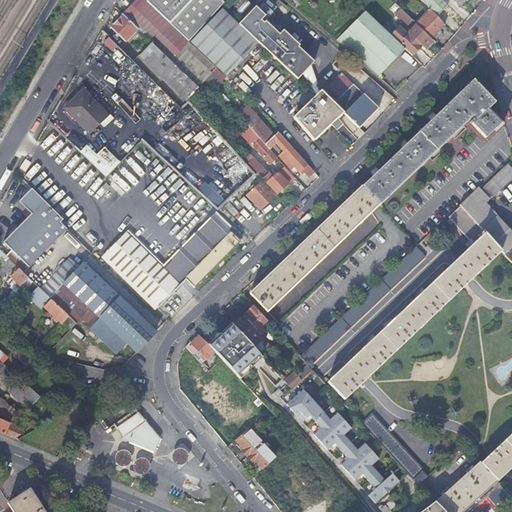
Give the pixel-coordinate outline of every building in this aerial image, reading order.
[(136,0),(131,6),(122,15),(137,29),(152,43),(198,88),(202,84),(206,80),(211,74),(183,47),(188,42),(146,3),(143,0),(136,0)] [(148,0),(146,3),(188,42),(188,43),(220,8),(224,4),(220,0),(148,0)] [(441,0),(419,0),(430,10),(437,17),(442,11),(447,6),(441,0)] [(258,43),(297,80),(313,62),(304,53),(298,47),(299,45),(283,30),(279,34),(262,18),(264,15),(255,7),(238,25),(258,43)] [(220,8),(188,43),(216,69),(226,77),(258,43),(238,25),(220,8)] [(412,20),(401,10),(396,16),(402,21),(404,24),(407,26),(412,20)] [(416,24),(431,39),(438,31),(445,25),(437,17),(430,10),(416,24)] [(337,40),(335,42),(351,55),(378,78),(396,58),(405,49),(391,36),(365,12),(353,24),(344,33),(337,40)] [(137,29),(122,15),(116,21),(110,27),(125,42),(137,29)] [(405,49),(412,56),(419,49),(422,46),(425,50),(432,42),(416,26),(407,35),(402,31),(400,28),(399,28),(391,36),(405,49)] [(109,38),(103,43),(110,52),(116,48),(109,38)] [(152,43),(139,56),(186,102),(188,99),(198,89),(198,88),(152,43)] [(127,73),(135,67),(118,47),(110,53),(127,73)] [(332,65),(338,70),(348,59),(341,54),(332,65)] [(139,56),(133,62),(180,108),(186,102),(139,56)] [(373,175),(360,186),(377,204),(379,205),(470,118),(474,121),(472,122),(471,121),(468,123),(483,139),(499,124),(486,110),(494,104),(487,96),(472,80),(434,116),(433,115),(431,117),(429,119),(430,120),(406,143),(405,142),(402,144),(400,146),(401,148),(377,170),(376,169),(374,171),(371,173),(373,175)] [(343,113),(358,128),(378,108),(374,105),(363,94),(357,89),(352,84),(333,104),(338,108),(342,113),(343,113)] [(295,99),(303,107),(314,97),(306,89),(295,99)] [(312,140),(313,141),(331,124),(336,119),(337,118),(343,113),(342,113),(338,108),(333,104),(320,91),(315,96),(314,97),(303,107),(292,118),(312,140)] [(86,100),(81,94),(73,102),(66,109),(82,125),(81,126),(88,133),(107,115),(89,97),(86,100)] [(247,107),(238,116),(265,145),(274,136),(247,107)] [(164,123),(166,125),(170,120),(176,113),(164,123)] [(331,124),(336,130),(338,127),(342,124),(337,118),(336,119),(331,124)] [(270,153),(244,123),(238,129),(265,158),(270,153)] [(309,178),(315,173),(278,132),(274,136),(265,145),(269,149),(275,143),(283,152),(278,156),(287,166),(291,163),(301,174),(302,173),(303,172),(309,178)] [(105,178),(120,163),(104,147),(96,155),(86,145),(79,152),(105,178)] [(247,163),(261,179),(268,173),(254,158),(247,163)] [(223,177),(235,190),(242,184),(246,188),(247,186),(252,191),(247,195),(260,209),(267,203),(274,196),(262,182),(260,184),(258,181),(256,184),(250,178),(255,174),(242,160),(223,177)] [(511,232),(484,202),(511,175),(511,168),(506,162),(479,189),(476,187),(458,204),(459,205),(500,250),(511,263),(511,232)] [(278,172),(271,179),(267,183),(277,194),(283,189),(288,184),(278,172)] [(377,204),(360,186),(348,198),(328,218),(303,243),(287,259),(265,280),(253,291),(270,309),(377,204)] [(3,243),(19,260),(34,244),(37,247),(61,223),(63,220),(52,209),(32,190),(31,188),(18,201),(31,214),(3,243)] [(153,193),(137,209),(148,220),(164,204),(153,193)] [(468,281),(500,250),(459,205),(447,216),(468,240),(465,243),(468,247),(453,261),(350,361),(327,383),(344,401),(365,380),(468,281)] [(104,255),(158,308),(186,280),(191,284),(195,288),(240,241),(212,215),(162,266),(126,232),(104,255)] [(89,246),(102,232),(91,221),(78,235),(89,246)] [(34,244),(19,260),(28,268),(66,228),(61,223),(37,247),(34,244)] [(424,257),(415,247),(298,356),(307,366),(424,257)] [(8,260),(0,251),(0,260),(5,264),(8,260)] [(8,260),(5,264),(1,269),(0,270),(0,278),(1,280),(6,274),(11,279),(16,283),(12,287),(11,287),(10,288),(13,291),(19,297),(20,296),(33,283),(24,274),(14,266),(8,260)] [(156,332),(82,263),(63,283),(99,318),(89,329),(114,354),(125,343),(136,353),(146,343),(156,332)] [(8,283),(12,287),(16,283),(11,279),(8,283)] [(42,309),(44,307),(51,300),(38,288),(29,297),(42,309)] [(11,294),(17,300),(19,297),(13,291),(11,294)] [(0,317),(11,306),(5,300),(0,305),(0,317)] [(44,307),(62,324),(69,317),(51,300),(44,307)] [(247,321),(260,335),(266,329),(262,325),(266,321),(253,307),(248,311),(247,313),(251,317),(247,321)] [(247,321),(243,316),(238,320),(242,325),(247,321)] [(64,323),(71,330),(76,324),(70,318),(64,323)] [(258,354),(269,344),(260,335),(247,321),(242,325),(238,320),(236,322),(232,326),(233,327),(246,340),(258,354)] [(231,324),(224,331),(227,333),(230,330),(233,327),(232,326),(231,324)] [(246,340),(233,327),(230,330),(227,333),(224,331),(219,335),(215,339),(208,346),(214,352),(217,356),(221,359),(237,376),(244,369),(247,372),(252,367),(249,364),(259,355),(258,354),(246,340)] [(201,364),(214,352),(208,346),(199,337),(192,344),(188,341),(185,347),(198,361),(201,364)] [(249,364),(252,367),(262,358),(259,355),(249,364)] [(313,371),(307,366),(297,375),(302,381),(313,371)] [(244,369),(237,376),(240,380),(248,373),(247,372),(244,369)] [(284,382),(292,390),(302,381),(297,375),(295,373),(284,382)] [(179,390),(216,428),(232,412),(195,374),(179,390)] [(40,399),(21,381),(10,394),(29,411),(40,399)] [(377,503),(401,481),(393,473),(386,480),(372,465),(380,458),(365,443),(358,450),(345,435),(352,428),(338,413),(330,420),(303,390),(287,405),(288,407),(289,407),(291,408),(290,409),(292,411),(303,423),(310,416),(312,418),(319,425),(321,428),(314,435),(328,450),(336,443),(338,446),(347,455),(349,458),(342,465),(356,480),(364,474),(366,476),(374,485),(377,488),(370,495),(377,503)] [(0,398),(0,409),(8,415),(14,408),(0,398)] [(154,453),(160,439),(136,411),(115,428),(123,437),(121,441),(126,443),(126,441),(154,453)] [(372,413),(362,423),(394,458),(418,483),(419,484),(428,476),(423,470),(425,469),(372,413)] [(25,433),(9,422),(9,424),(0,420),(0,433),(15,440),(25,433)] [(241,451),(253,463),(255,461),(257,463),(259,465),(262,469),(275,457),(249,429),(236,441),(239,445),(241,446),(243,449),(241,451)] [(479,461),(473,467),(491,486),(505,474),(505,473),(511,466),(511,433),(489,455),(481,463),(479,461)] [(292,438),(280,449),(283,451),(294,441),(292,438)] [(118,465),(126,468),(130,456),(122,453),(118,465)] [(435,502),(445,511),(470,511),(480,503),(488,511),(491,511),(505,505),(493,492),(494,490),(491,486),(473,467),(435,502)] [(44,511),(29,489),(8,503),(13,511),(44,511)] [(445,511),(435,502),(435,501),(420,511),(445,511)]
